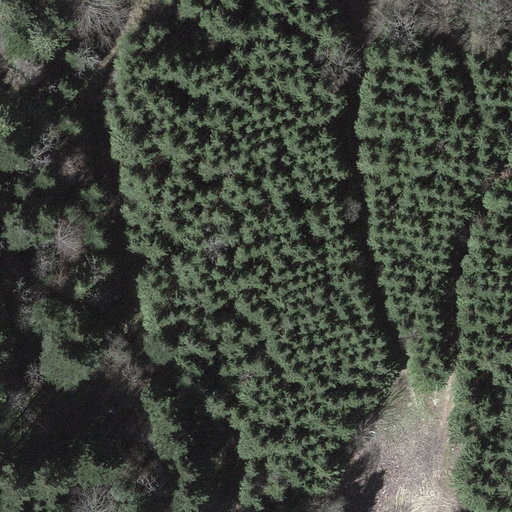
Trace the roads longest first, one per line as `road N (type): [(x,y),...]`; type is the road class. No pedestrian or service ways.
road 1 (track): [(370,0),(353,83),(353,189),(388,333),(442,491)]
road 2 (track): [(442,491),(456,281),(481,198),(511,144)]
